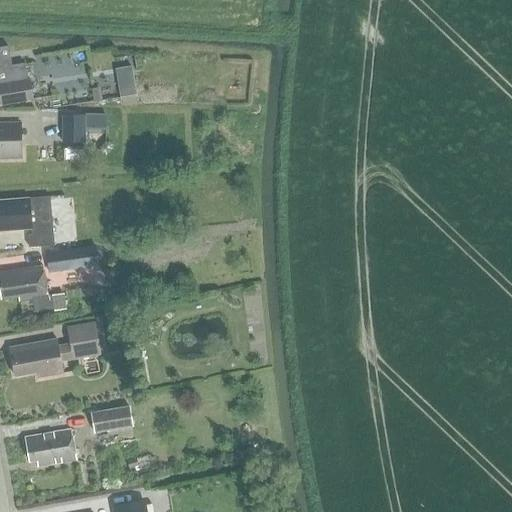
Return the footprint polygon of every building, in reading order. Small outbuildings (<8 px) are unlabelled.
[(0,48),(0,107),(33,101),(29,80),(41,78),(38,62),(12,67),(9,47),(0,48)] [(136,95),(134,82),(118,84),(120,98),(136,95)] [(62,143),(86,143),(86,112),(63,112),(62,143)] [(0,159),(21,159),(21,124),(0,124),(0,159)] [(55,245),(51,206),(50,196),(0,201),(0,231),(32,228),(33,235),(29,235),(30,247),(55,245)] [(99,266),(96,246),(46,254),(49,274),(99,266)] [(48,296),(44,267),(0,272),(0,290),(1,300),(20,297),(20,301),(34,299),(35,312),(54,310),(52,295),(48,296)] [(101,355),(95,323),(68,328),(71,348),(59,350),(58,340),(10,348),(15,377),(38,373),(39,378),(64,374),(62,362),(101,355)] [(129,405),(90,413),(94,434),(133,426),(129,405)] [(77,460),(72,430),(26,438),(30,462),(37,461),(38,467),(77,460)] [(114,507),(115,511),(146,511),(145,502),(114,507)]
